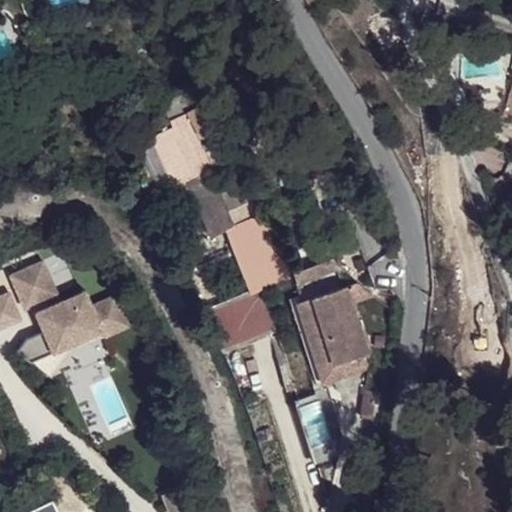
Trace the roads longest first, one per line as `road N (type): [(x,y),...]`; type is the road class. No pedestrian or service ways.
road 1 (unclassified): [(390,511),(405,402),(404,207),(297,0)]
road 2 (residential): [(403,0),(511,279)]
road 3 (unknown): [(158,511),(29,383),(4,323)]
